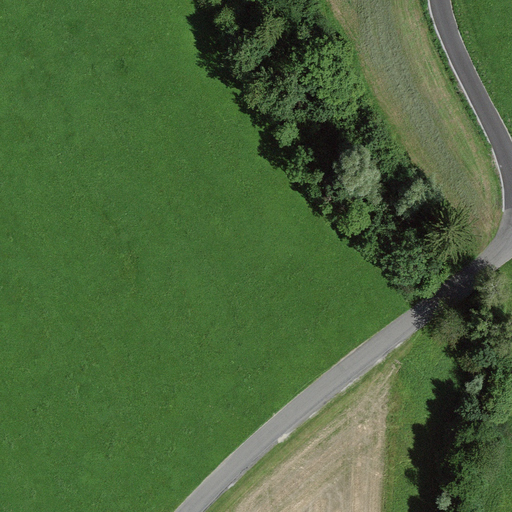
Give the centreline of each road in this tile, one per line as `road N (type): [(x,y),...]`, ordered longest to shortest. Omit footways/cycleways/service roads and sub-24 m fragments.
road 1 (unclassified): [(190,511),(301,409),(511,247)]
road 2 (unclassified): [(511,165),(440,0)]
